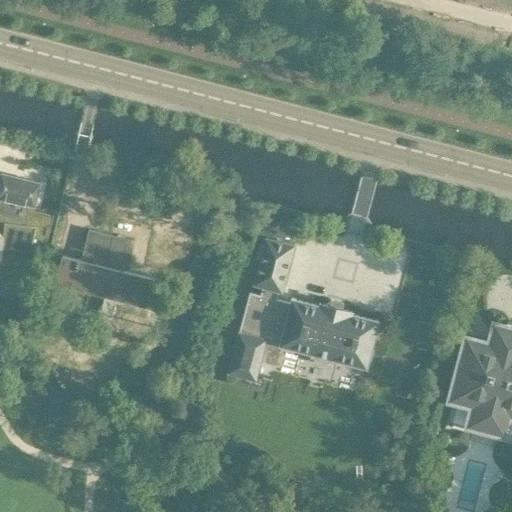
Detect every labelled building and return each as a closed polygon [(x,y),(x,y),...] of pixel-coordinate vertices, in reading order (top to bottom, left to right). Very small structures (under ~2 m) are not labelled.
[(29,212),(30,206),(34,207),(40,183),(1,173),(0,176),(0,221),(3,223),(4,249),(1,249),(1,277),(0,276),(0,293),(18,297),(31,246),(45,249),(53,215),(52,215),(52,217),(29,212)] [(120,271),(126,242),(93,233),(86,263),(120,271)] [(343,309),(327,305),(319,303),(318,305),(291,298),(290,303),(276,299),(278,292),(281,292),(294,245),(265,238),(253,285),(262,287),(260,295),(249,292),(239,331),(238,331),(227,373),(255,380),(266,339),(264,338),(265,336),(280,340),(279,345),(311,353),(311,355),(333,361),(333,359),(366,367),(368,360),(371,361),(374,349),(371,349),(378,321),(351,314),(351,311),(343,309)] [(153,310),(159,282),(120,271),(86,263),(62,256),(55,285),(71,289),(72,285),(152,306),(152,309),(153,310)] [(511,413),(511,344),(493,339),(491,347),(468,341),(453,398),(476,404),(471,423),(501,431),(506,412),(511,413)]
